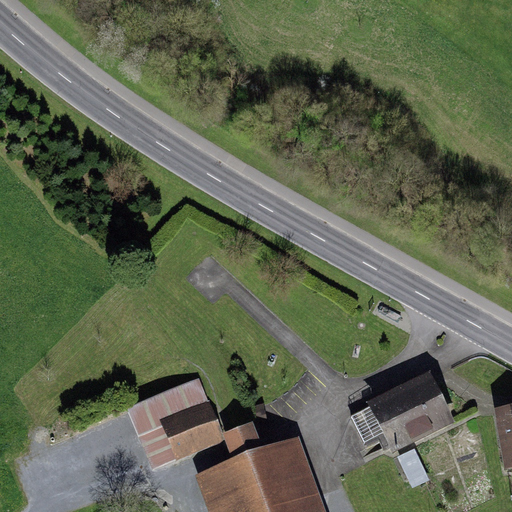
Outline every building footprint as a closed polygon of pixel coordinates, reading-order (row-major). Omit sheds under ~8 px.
[(128,397),(153,461),(225,432),(200,369),(128,397)] [(429,380),(373,406),(394,450),(450,424),(429,380)] [(511,414),(500,416),(506,472),(511,471),(511,414)] [(0,454),(0,480),(9,506),(60,488),(42,439),(0,454)] [(325,511),(300,440),(195,477),(207,511),(325,511)]
